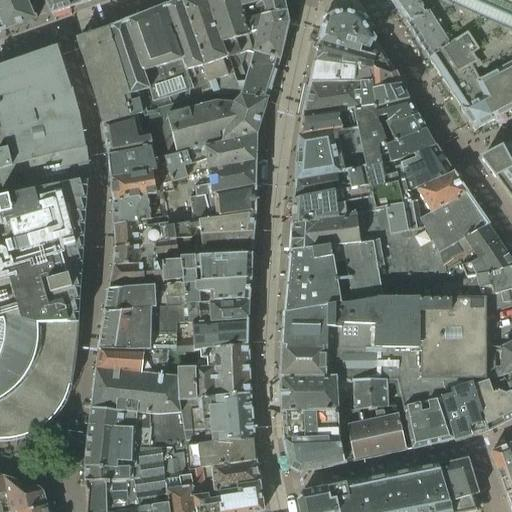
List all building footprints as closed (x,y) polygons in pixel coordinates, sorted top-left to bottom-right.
[(27,0),(0,0),(0,20),(4,31),(35,20),(27,0)] [(44,0),(52,15),(70,8),(66,0),(44,0)] [(66,0),(70,8),(88,2),(86,0),(66,0)] [(206,0),(189,0),(182,2),(204,68),(212,95),(241,97),(226,59),(206,0)] [(242,9),(238,0),(206,0),(226,59),(240,54),(254,54),(245,21),(244,21),(241,10),(242,9)] [(282,0),(238,0),(242,9),(262,3),(265,17),(285,13),(282,0)] [(388,0),(408,26),(425,15),(433,11),(430,6),(422,8),(423,10),(423,11),(417,0),(388,0)] [(430,61),(469,135),(495,121),(498,127),(511,120),(511,33),(499,28),(476,18),(454,7),(438,0),(417,0),(423,11),(423,10),(422,8),(430,6),(433,11),(454,45),(430,61)] [(511,7),(509,6),(495,0),(438,0),(454,7),(476,18),(499,28),(511,33),(511,7)] [(186,73),(204,68),(182,2),(166,8),(165,8),(183,62),(182,62),(186,73)] [(125,24),(156,111),(212,95),(204,68),(186,73),(182,62),(183,62),(165,8),(125,24)] [(425,15),(408,26),(429,61),(430,60),(430,61),(454,45),(433,11),(425,15)] [(287,24),(285,13),(265,17),(261,17),(245,21),(254,54),(279,62),(287,24)] [(338,15),(333,17),(331,13),(328,15),(324,18),(321,21),(325,24),(323,28),(321,33),(320,38),(369,51),(377,47),(375,44),(362,24),(358,19),(354,17),(348,15),(344,14),(338,15)] [(143,115),(145,115),(156,111),(125,24),(109,30),(130,96),(138,95),(143,115)] [(77,41),(82,57),(83,57),(98,104),(104,126),(143,115),(138,95),(130,96),(109,30),(77,41)] [(319,44),(315,61),(371,70),(390,76),(395,74),(377,47),(369,51),(320,38),(319,44)] [(0,119),(7,150),(0,152),(0,200),(79,183),(89,181),(85,150),(79,117),(72,91),(64,67),(58,47),(0,67),(0,119)] [(267,101),(279,62),(254,54),(240,54),(226,59),(241,97),(246,98),(267,101)] [(372,84),(373,91),(401,86),(395,74),(390,76),(371,70),(315,61),(315,63),(314,63),(313,67),(314,67),(311,81),(310,81),(310,84),(372,84)] [(376,109),(373,91),(372,84),(310,84),(310,85),(303,118),(347,113),(376,109)] [(408,101),(401,86),(373,91),(376,109),(408,101)] [(212,95),(156,111),(145,115),(153,148),(156,161),(165,159),(256,136),(264,110),(264,109),(267,101),(246,98),(241,97),(212,95)] [(417,116),(408,101),(376,109),(379,127),(417,116)] [(379,127),(376,109),(347,113),(351,131),(342,132),(300,139),(299,139),(296,182),(365,169),(376,167),(382,166),(378,148),(383,146),(379,127)] [(351,131),(347,113),(303,118),(300,139),(342,132),(351,131)] [(145,115),(143,115),(104,126),(106,142),(108,157),(153,148),(145,115)] [(425,131),(417,116),(379,127),(383,146),(425,131)] [(435,147),(425,131),(383,146),(378,148),(382,166),(394,164),(435,147)] [(165,159),(167,170),(172,185),(208,173),(255,164),(256,136),(165,159)] [(511,145),(501,151),(501,150),(481,161),(495,179),(495,178),(511,201),(511,145)] [(410,205),(417,202),(422,201),(415,190),(453,174),(435,147),(394,164),(397,176),(403,175),(410,205)] [(156,161),(153,148),(108,157),(111,180),(167,170),(165,159),(156,161)] [(166,218),(166,228),(216,220),(214,196),(254,188),(255,164),(208,173),(172,185),(175,192),(163,195),(166,218)] [(394,164),(382,166),(376,167),(365,169),(369,187),(374,214),(379,213),(378,210),(385,209),(410,205),(403,175),(397,176),(394,164)] [(296,182),(293,201),(369,187),(365,169),(296,182)] [(113,203),(163,195),(175,192),(172,185),(167,170),(111,180),(113,203)] [(422,201),(417,202),(425,219),(466,195),(453,174),(415,190),(422,201)] [(0,440),(1,441),(7,440),(13,440),(18,438),(24,437),(29,435),(35,432),(40,429),(45,426),(49,422),(53,417),(57,413),(60,408),(63,403),(66,398),(68,392),(69,386),(71,387),(77,340),(78,324),(76,324),(73,315),(77,313),(74,302),(78,301),(75,289),(79,288),(76,277),(80,275),(77,264),(81,263),(77,251),(81,250),(78,239),(82,238),(79,226),(83,225),(80,213),(84,212),(81,201),(85,199),(80,184),(79,184),(79,183),(0,200),(0,440)] [(293,201),(291,226),(374,214),(369,187),(293,201)] [(214,196),(216,220),(254,215),(254,188),(214,196)] [(166,218),(163,195),(113,203),(113,204),(114,226),(166,218)] [(390,237),(381,241),(389,293),(466,279),(459,261),(472,253),(463,240),(488,226),(466,195),(425,219),(417,202),(410,205),(385,209),(390,237)] [(379,213),(374,214),(291,226),(290,252),(373,243),(381,241),(390,237),(385,209),(378,210),(379,213)] [(168,238),(177,238),(253,234),(254,215),(216,220),(166,228),(168,238)] [(169,244),(168,238),(166,228),(166,218),(114,226),(115,249),(169,244)] [(459,261),(466,279),(476,277),(511,268),(511,262),(488,226),(463,240),(472,253),(459,261)] [(253,234),(177,238),(178,262),(180,262),(180,259),(251,256),(253,234)] [(162,263),(178,262),(177,238),(168,238),(169,244),(115,249),(114,267),(162,263)] [(290,252),(284,316),(382,299),(381,294),(389,293),(381,241),(373,243),(290,252)] [(182,281),(183,285),(195,284),(250,281),(251,256),(180,259),(180,262),(178,262),(162,263),(164,283),(182,281)] [(163,285),(164,283),(162,263),(114,267),(110,286),(123,285),(144,284),(144,286),(163,285)] [(511,268),(476,277),(480,299),(493,296),(511,290),(511,268)] [(472,384),(486,378),(486,348),(486,307),(489,307),(511,302),(511,290),(493,296),(480,299),(476,277),(466,279),(389,293),(381,294),(382,299),(284,316),(280,381),(337,380),(337,384),(380,384),(387,384),(386,382),(397,381),(402,406),(440,399),(451,395),(450,390),(472,384)] [(167,286),(168,307),(184,306),(248,302),(250,281),(195,284),(183,285),(181,285),(167,286)] [(177,326),(186,324),(184,306),(168,307),(167,286),(155,287),(123,290),(108,290),(105,312),(98,351),(176,352),(176,343),(177,326)] [(184,306),(186,324),(191,326),(210,324),(248,321),(248,302),(184,306)] [(193,343),(194,352),(248,347),(248,321),(210,324),(191,326),(186,324),(177,326),(176,343),(186,342),(193,343)] [(176,357),(193,355),(193,352),(194,352),(193,343),(186,342),(176,343),(176,352),(176,357)] [(511,343),(501,349),(501,353),(502,353),(501,358),(494,357),(494,369),(488,369),(489,348),(486,348),(486,378),(501,373),(511,368),(511,343)] [(249,371),(248,347),(194,352),(193,352),(193,355),(196,355),(195,367),(239,366),(239,371),(249,371)] [(92,397),(91,409),(124,412),(124,411),(136,413),(136,415),(151,416),(159,417),(181,415),(178,400),(177,369),(176,357),(176,352),(98,351),(96,369),(94,383),(92,397)] [(250,396),(249,371),(239,371),(239,366),(195,367),(195,369),(177,369),(178,400),(250,396)] [(511,368),(501,373),(511,397),(511,368)] [(511,397),(501,373),(486,378),(472,384),(488,432),(511,419),(511,397)] [(388,408),(387,384),(380,384),(337,384),(337,380),(280,381),(281,414),(347,412),(388,408)] [(488,432),(472,384),(450,390),(451,395),(440,399),(453,440),(454,442),(488,432)] [(254,441),(250,396),(178,400),(181,415),(159,417),(151,416),(151,429),(150,443),(184,441),(184,443),(204,440),(204,444),(253,441),(254,441)] [(453,440),(440,399),(402,406),(412,450),(453,440)] [(363,415),(379,413),(397,411),(396,407),(388,408),(347,412),(281,414),(282,437),(283,438),(286,455),(287,455),(289,469),(299,474),(353,462),(347,426),(349,416),(363,415)] [(91,409),(90,426),(122,429),(123,413),(136,415),(136,413),(124,411),(124,412),(91,409)] [(388,455),(406,451),(397,411),(379,413),(388,455)] [(372,458),(388,455),(379,413),(363,415),(372,458)] [(136,415),(136,429),(151,429),(151,416),(136,415)] [(372,458),(363,415),(349,416),(347,426),(353,462),(372,458)] [(151,429),(136,429),(122,429),(90,426),(85,467),(134,469),(135,447),(150,448),(150,443),(151,429)] [(184,441),(150,443),(150,448),(161,448),(183,450),(186,477),(191,511),(195,511),(193,498),(190,471),(255,462),(253,441),(204,444),(204,440),(184,443),(184,441)] [(511,444),(491,453),(506,495),(511,493),(511,444)] [(165,480),(161,448),(150,448),(135,447),(134,469),(134,485),(85,483),(84,483),(85,485),(87,492),(89,492),(87,511),(121,511),(152,507),(168,505),(165,480)] [(165,480),(186,477),(183,450),(161,448),(165,480)] [(451,511),(480,511),(484,511),(468,459),(437,466),(445,494),(447,494),(451,511)] [(190,471),(193,498),(238,491),(237,488),(259,484),(258,483),(259,483),(255,462),(190,471)] [(451,511),(447,494),(445,494),(437,466),(419,470),(365,481),(346,485),(326,489),(302,494),(297,502),(299,511),(451,511)] [(134,485),(134,469),(85,467),(85,483),(134,485)] [(169,511),(191,511),(186,477),(165,480),(168,505),(169,511)] [(33,487),(3,478),(7,495),(1,496),(4,511),(20,511),(46,506),(43,493),(39,490),(33,487)] [(259,511),(262,508),(259,484),(237,488),(238,491),(193,498),(195,511),(259,511)]
